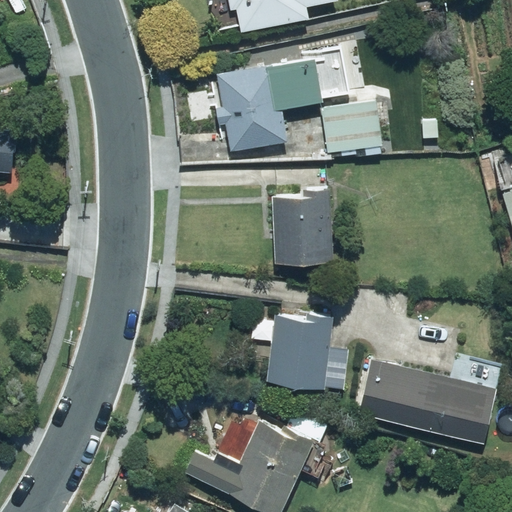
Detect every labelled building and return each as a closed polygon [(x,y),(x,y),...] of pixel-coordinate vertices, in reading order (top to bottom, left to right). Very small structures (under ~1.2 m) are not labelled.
[(231,0),(238,29),(314,13),(311,0),(231,0)] [(388,57),(332,52),(329,85),(385,90),(388,57)] [(317,56),(217,72),(229,149),(290,139),(284,104),(324,98),(317,56)] [(315,108),(322,152),(388,141),(380,97),(315,108)] [(18,131),(0,130),(0,183),(4,183),(5,172),(16,172),(18,131)] [(511,155),(493,161),(511,222),(511,155)] [(334,194),(275,195),(276,257),(335,256),(334,194)] [(335,320),(276,313),(269,375),(327,382),(335,320)] [(497,384),(378,356),(365,409),(484,437),(497,384)] [(241,427),(229,454),(194,439),(182,468),(282,511),(316,435),(322,437),(328,422),(294,408),(288,423),(262,411),(253,432),(241,427)] [(189,511),(171,501),(163,511),(189,511)]
